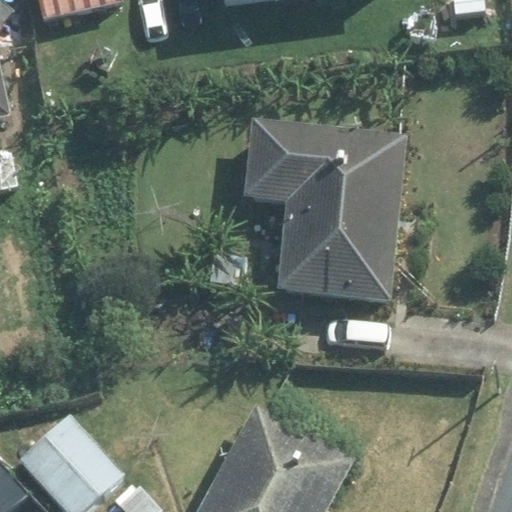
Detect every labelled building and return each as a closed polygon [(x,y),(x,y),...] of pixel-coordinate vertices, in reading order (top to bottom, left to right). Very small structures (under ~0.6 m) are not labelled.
[(0,0),(0,25),(18,16),(0,0)] [(125,0),(40,0),(46,24),(127,6),(125,0)] [(0,124),(16,121),(0,45),(0,124)] [(401,139),(257,126),(250,204),(295,208),(287,298),(398,308),(414,140),(401,139)] [(268,415),(262,412),(207,511),(335,511),(361,465),(268,415)] [(73,434),(30,472),(65,511),(90,511),(120,486),(73,434)] [(0,511),(1,511),(14,503),(0,485),(0,511)]
